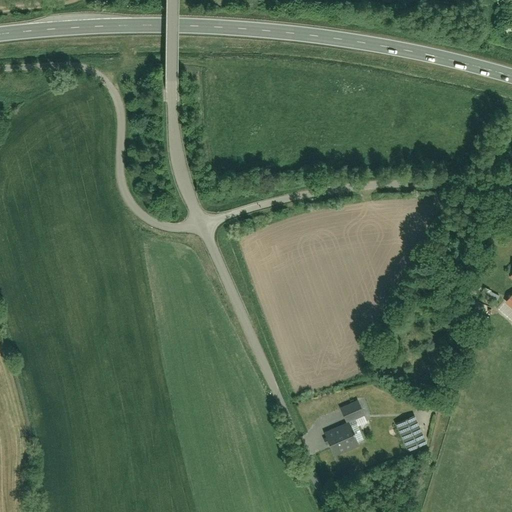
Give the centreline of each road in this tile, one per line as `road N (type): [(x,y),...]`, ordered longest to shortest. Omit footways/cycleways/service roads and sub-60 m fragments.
road 1 (primary): [(0,35),(159,26),(273,32),(375,44),(511,77)]
road 2 (residential): [(200,225),(376,186),(482,184),(511,192)]
road 3 (unclassified): [(327,511),(200,225)]
road 4 (residential): [(200,225),(159,226),(127,203),(116,100),(95,76),(69,67),(0,71)]
road 5 (unclassified): [(200,225),(175,164),(170,0)]
